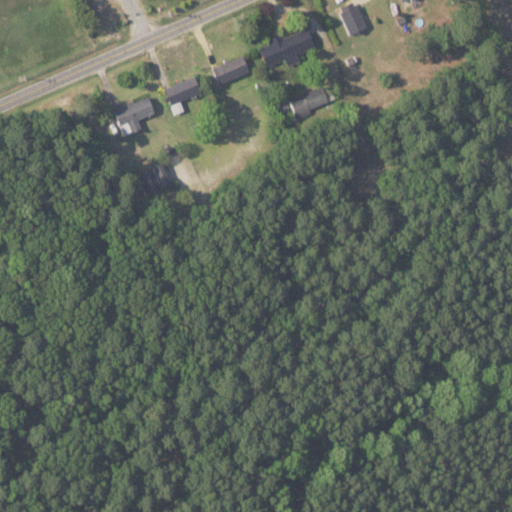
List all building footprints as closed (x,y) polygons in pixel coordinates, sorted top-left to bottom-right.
[(338,10),(347,33),(365,26),(356,4),(338,10)] [(264,65),(283,59),(285,65),(297,60),(295,52),(313,46),(306,27),(281,36),(280,33),(266,38),(268,43),(258,47),(264,65)] [(248,71),(241,54),(210,67),(217,83),(248,71)] [(182,110),(178,100),(199,92),(192,75),(162,87),(173,113),(182,110)] [(328,103),(320,85),(287,99),(295,117),(328,103)] [(111,109),(122,134),(140,127),(137,119),(153,112),(145,94),(111,109)] [(145,192),(168,182),(160,162),(136,172),(145,192)]
